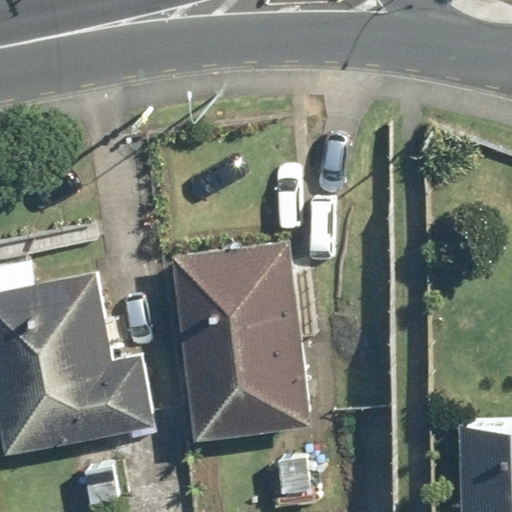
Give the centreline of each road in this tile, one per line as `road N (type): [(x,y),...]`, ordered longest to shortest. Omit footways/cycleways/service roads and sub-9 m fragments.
road 1 (residential): [(417,11),(187,10)]
road 2 (residential): [(187,10),(0,47)]
